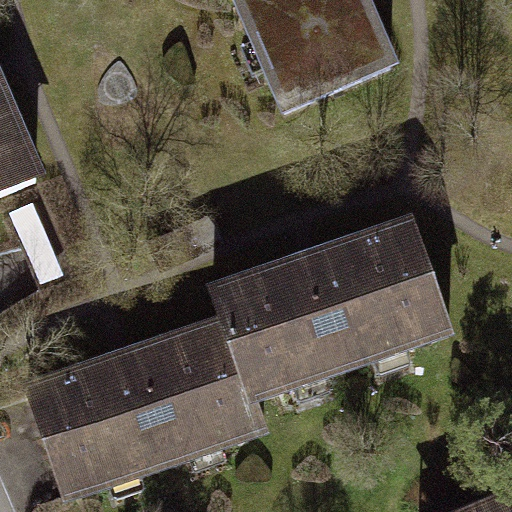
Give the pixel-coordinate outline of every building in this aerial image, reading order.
[(235,0),(284,114),(392,68),(362,0),(235,0)] [(0,197),(36,182),(0,98),(0,197)] [(214,300),(222,322),(251,402),(448,331),(411,229),(214,300)] [(222,322),(26,394),(63,495),(259,423),(251,402),(222,322)] [(511,511),(511,487),(453,511),(511,511)]
